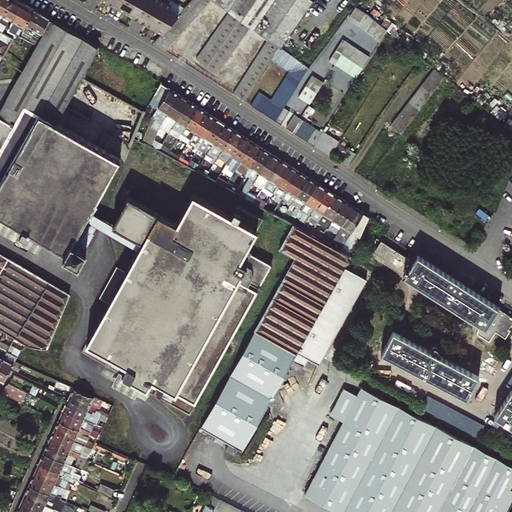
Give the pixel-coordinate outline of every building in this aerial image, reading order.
[(0,0),(0,18),(10,0),(0,0)] [(17,39),(20,33),(34,8),(18,0),(10,0),(0,18),(0,29),(14,37),(17,39)] [(119,10),(120,8),(124,0),(109,0),(108,3),(119,10)] [(131,12),(138,0),(124,0),(120,8),(119,10),(129,16),(131,12)] [(140,22),(141,21),(153,0),(138,0),(131,12),(129,16),(140,22)] [(153,25),(164,7),(166,3),(161,0),(160,0),(153,0),(141,21),(140,22),(151,28),(152,27),(153,25)] [(267,39),(278,47),(312,1),(310,0),(213,0),(229,11),(250,26),(267,39)] [(151,28),(170,10),(164,7),(153,25),(152,27),(151,28)] [(365,14),(355,7),(348,17),(359,24),(365,14)] [(35,42),(42,30),(49,17),(34,8),(20,33),(35,42)] [(250,26),(229,11),(196,59),(217,73),(250,26)] [(55,121),(99,45),(49,17),(42,30),(44,32),(16,80),(0,108),(0,216),(36,237),(64,252),(62,256),(78,265),(86,250),(85,249),(93,234),(92,233),(100,218),(90,212),(121,159),(55,121)] [(0,29),(0,54),(3,56),(14,37),(0,29)] [(328,60),(334,63),(348,41),(342,38),(328,60)] [(250,67),(234,93),(245,100),(271,59),(278,47),(267,39),(250,67)] [(282,107),(307,67),(278,47),(271,59),(288,71),(271,99),(258,91),(250,104),(275,120),(282,107)] [(410,57),(418,63),(422,59),(413,52),(410,57)] [(389,127),(399,135),(444,77),(434,69),(389,127)] [(298,96),(309,102),(323,81),(312,75),(298,96)] [(178,94),(160,82),(156,88),(152,95),(161,101),(152,116),(161,122),(178,94)] [(173,123),(188,100),(178,94),(161,122),(160,124),(169,130),(173,123)] [(183,130),(197,106),(188,100),(173,123),(183,130)] [(190,139),(207,112),(197,106),(183,130),(181,133),(190,139)] [(288,111),(282,107),(275,120),(280,123),(288,111)] [(280,123),(285,126),(293,114),(288,111),(280,123)] [(190,139),(199,144),(215,118),(207,112),(190,139)] [(285,126),(291,131),(299,118),(293,114),(285,126)] [(199,144),(208,151),(225,124),(215,118),(199,144)] [(294,132),(301,137),(308,125),(301,121),(294,132)] [(216,158),(222,149),(235,130),(225,124),(208,151),(207,152),(216,158)] [(308,125),(301,137),(307,141),(314,129),(308,125)] [(314,129),(307,141),(313,145),(320,133),(314,129)] [(222,161),(225,163),(243,135),(235,130),(222,149),(228,153),(222,161)] [(338,141),(322,131),(320,133),(313,145),(329,155),(338,141)] [(233,172),(235,169),(252,141),(243,135),(225,163),(229,165),(227,169),(233,172)] [(160,144),(151,138),(148,144),(157,149),(160,144)] [(235,169),(243,175),(261,147),(252,141),(235,169)] [(170,150),(160,144),(157,149),(167,155),(170,150)] [(252,182),(256,176),(271,153),(261,147),(243,175),(248,178),(237,195),(242,198),(246,192),(252,182)] [(348,150),(340,162),(346,166),(355,154),(348,150)] [(256,176),(265,182),(280,159),(271,153),(256,176)] [(280,159),(265,182),(261,188),(270,194),(289,165),(280,159)] [(289,165),(270,194),(280,200),(280,199),(298,171),(289,165)] [(280,199),(290,204),(307,177),(298,171),(280,199)] [(252,182),(261,188),(265,182),(256,176),(252,182)] [(286,210),(295,215),(316,182),(307,177),(290,204),(286,210)] [(237,186),(228,180),(223,187),(232,192),(237,186)] [(316,182),(295,215),(304,221),(325,188),(316,182)] [(261,188),(259,191),(269,197),(270,194),(261,188)] [(314,227),(319,219),(334,194),(325,188),(304,221),(314,227)] [(255,198),(246,192),(242,198),(251,204),(255,198)] [(280,200),(270,194),(269,197),(278,203),(280,200)] [(324,224),(327,227),(344,200),(334,194),(319,219),(325,223),(324,224)] [(189,228),(128,196),(112,225),(142,242),(126,271),(116,266),(99,297),(109,303),(81,352),(189,412),(271,265),(249,253),(251,249),(247,247),(262,219),(237,205),(230,215),(204,201),(189,228)] [(255,198),(251,204),(261,209),(264,204),(255,198)] [(326,228),(335,234),(353,206),(344,200),(327,227),(326,228)] [(264,204),(261,209),(271,214),(274,209),(265,203),(264,204)] [(356,236),(359,232),(366,216),(367,215),(353,206),(335,234),(328,245),(339,250),(350,232),(356,236)] [(282,214),(274,209),(271,214),(279,219),(282,214)] [(0,216),(0,225),(32,244),(36,237),(0,216)] [(347,259),(346,252),(345,253),(339,250),(328,245),(319,240),(309,235),(299,230),(292,226),(279,249),(294,258),(200,427),(241,450),(298,349),(319,361),(366,275),(345,263),(347,259)] [(313,228),(309,235),(319,240),(322,234),(313,228)] [(497,305),(416,253),(411,261),(380,241),(374,249),(385,256),(384,258),(404,271),(403,273),(485,325),(497,305)] [(0,327),(5,331),(14,336),(18,339),(27,345),(46,347),(69,293),(0,253),(0,327)] [(466,397),(477,375),(391,329),(380,351),(466,397)] [(9,347),(0,363),(0,379),(4,382),(14,361),(9,358),(18,339),(14,336),(9,347)] [(0,342),(0,363),(9,347),(0,342)] [(24,380),(14,375),(10,381),(21,386),(24,380)] [(21,403),(26,392),(9,384),(8,387),(7,386),(3,394),(21,403)] [(511,384),(492,415),(511,425),(511,384)] [(437,511),(472,446),(361,387),(303,493),(338,511),(437,511)] [(69,396),(68,398),(93,410),(95,407),(98,399),(73,388),(69,396)] [(425,395),(419,406),(476,436),(482,424),(425,395)] [(1,398),(0,399),(0,405),(9,410),(12,404),(1,398)] [(62,410),(87,421),(94,424),(96,418),(104,421),(107,416),(93,410),(68,398),(62,410)] [(108,413),(95,407),(93,410),(107,416),(108,413)] [(84,428),(87,421),(62,410),(58,420),(89,434),(90,431),(84,428)] [(58,420),(53,430),(78,442),(82,433),(88,436),(89,434),(58,420)] [(97,437),(101,428),(96,425),(92,435),(97,437)] [(78,442),(53,430),(48,441),(87,459),(92,449),(87,446),(78,442)] [(92,435),(87,446),(92,449),(95,443),(97,437),(92,435)] [(82,469),(87,459),(48,441),(43,451),(76,466),(82,469)] [(511,466),(472,446),(437,511),(505,511),(511,501),(511,489),(509,488),(511,481),(511,466)] [(38,462),(76,479),(79,481),(83,474),(74,470),(76,466),(43,451),(38,462)] [(74,485),(76,479),(38,462),(33,473),(66,488),(68,482),(71,484),(74,485)] [(28,484),(61,499),(62,496),(67,498),(71,490),(69,489),(66,488),(33,473),(28,484)] [(98,489),(112,496),(114,489),(101,483),(98,489)] [(61,499),(28,484),(24,494),(48,506),(55,509),(60,511),(65,501),(61,499)] [(211,511),(219,497),(211,493),(201,511),(211,511)] [(23,495),(18,506),(32,511),(53,511),(55,509),(48,506),(24,494),(23,495)] [(219,497),(211,511),(238,511),(240,508),(219,497)]
